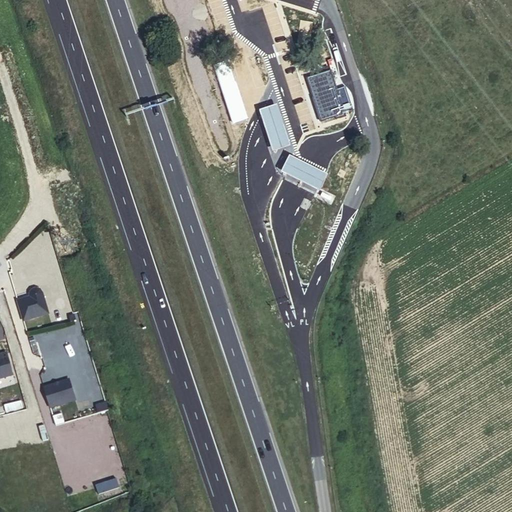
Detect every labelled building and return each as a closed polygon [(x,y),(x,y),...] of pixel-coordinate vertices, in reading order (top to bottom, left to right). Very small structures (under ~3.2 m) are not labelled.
[(353,138),(333,78),(323,81),(324,83),(309,88),(319,117),(321,122),(335,117),(343,141),(348,140),(353,138)] [(346,88),(340,90),(347,111),(353,109),(346,88)] [(279,112),(276,104),(259,110),(266,133),(272,151),(290,146),(284,127),(279,112)] [(289,155),(282,171),(302,181),(320,190),(327,174),(309,165),(289,155)] [(19,299),(26,320),(51,311),(44,291),(42,287),(38,286),(34,287),(31,291),(32,296),(29,297),(28,296),(19,299)] [(68,294),(54,297),(57,309),(71,305),(68,294)] [(0,376),(11,373),(7,357),(0,358),(0,376)] [(46,388),(53,408),(77,399),(71,379),(46,388)] [(24,460),(9,465),(14,479),(28,475),(24,460)]
